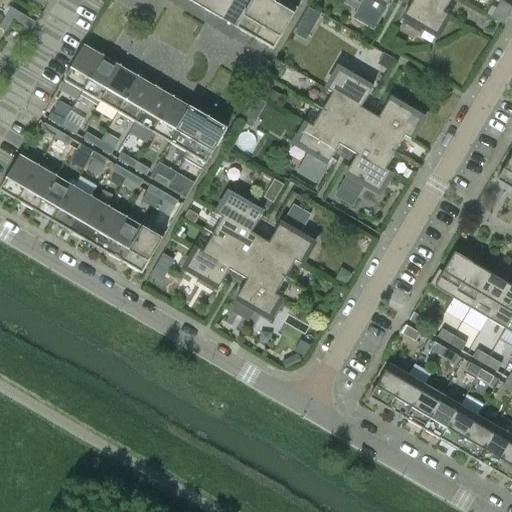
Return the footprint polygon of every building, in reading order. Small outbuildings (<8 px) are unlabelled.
[(49,0),(30,0),(45,8),(49,0)] [(187,0),(202,8),(206,0),(187,0)] [(206,0),(202,8),(220,19),(230,0),(206,0)] [(230,0),(220,19),(237,29),(254,0),(230,0)] [(254,0),(237,29),(255,39),(275,4),(274,4),(268,0),(254,0)] [(275,4),(255,39),(274,50),(297,9),(281,0),(276,0),(274,4),(275,4)] [(365,0),(381,10),(383,5),(386,7),(390,0),(365,0)] [(449,16),(443,13),(420,0),(413,0),(403,17),(406,19),(404,23),(420,32),(422,28),(437,37),(449,16)] [(420,0),(443,13),(450,0),(420,0)] [(495,9),(491,17),(490,18),(502,25),(511,8),(500,1),(495,9)] [(300,20),(312,27),(320,14),(308,7),(300,20)] [(12,24),(29,34),(36,23),(11,8),(4,19),(12,24)] [(12,24),(4,19),(0,26),(0,29),(7,33),(12,24)] [(63,81),(82,92),(103,57),(84,46),(63,81)] [(377,65),(388,72),(395,61),(384,55),(377,65)] [(120,67),(103,57),(82,92),(100,103),(120,67)] [(100,103),(117,113),(138,78),(120,67),(100,103)] [(360,110),(361,108),(372,90),(369,88),(372,84),(356,75),(353,79),(338,70),(326,91),(332,94),(360,110)] [(155,88),(138,78),(117,113),(135,123),(155,88)] [(135,123),(152,133),(173,98),(155,88),(135,123)] [(281,96),(273,91),(268,99),(277,104),(281,96)] [(322,111),(359,132),(370,114),(361,108),(360,110),(332,94),(322,111)] [(405,136),(405,137),(411,140),(423,120),(408,111),(410,107),(394,97),(392,102),(389,100),(378,119),(378,120),(405,136)] [(191,109),(173,98),(152,133),(170,144),(191,109)] [(191,109),(170,144),(186,153),(188,154),(208,119),(191,109)] [(348,150),(359,132),(322,111),(313,127),(312,128),(340,144),(339,145),(348,150)] [(48,119),(62,127),(65,121),(51,113),(48,119)] [(370,114),(359,132),(395,153),(405,137),(405,136),(378,120),(378,119),(370,114)] [(227,130),(208,119),(188,154),(186,153),(183,159),(203,171),(227,130)] [(79,129),(65,121),(62,127),(76,135),(79,129)] [(59,132),(45,124),(41,130),(55,138),(59,132)] [(312,128),(313,127),(307,124),(295,144),(310,153),(307,157),(323,167),(326,162),(328,164),(339,145),(340,144),(312,128)] [(73,140),(59,132),(55,138),(69,146),(73,140)] [(348,150),(357,155),(357,154),(385,170),(395,153),(359,132),(348,150)] [(82,140),(97,148),(100,141),(86,133),(82,140)] [(114,149),(100,141),(97,148),(110,156),(114,149)] [(76,151),(90,159),(94,153),(80,145),(76,151)] [(108,161),(94,153),(90,159),(104,167),(108,161)] [(118,160),(132,168),(136,162),(121,154),(118,160)] [(391,173),(385,170),(357,154),(357,155),(346,174),(348,176),(346,180),(362,189),(364,185),(379,194),(391,173)] [(511,154),(496,181),(511,190),(511,154)] [(0,189),(0,191),(18,202),(38,167),(20,156),(0,189)] [(150,170),(136,162),(132,168),(146,177),(150,170)] [(111,171),(125,180),(129,173),(115,165),(111,171)] [(38,167),(18,202),(35,212),(56,177),(38,167)] [(143,181),(129,173),(125,180),(122,185),(132,191),(138,187),(139,187),(143,181)] [(167,189),(171,183),(156,174),(153,181),(167,189)] [(56,177),(35,212),(53,223),(73,188),(56,177)] [(274,180),(263,199),(273,205),(284,186),(274,180)] [(171,183),(167,189),(181,197),(185,191),(171,183)] [(147,192),(160,200),(164,194),(150,186),(147,192)] [(73,188),(53,223),(70,233),(91,198),(73,188)] [(178,202),(164,194),(160,200),(174,208),(178,202)] [(250,235),(251,233),(262,215),(259,213),(262,209),(246,199),(243,204),(228,195),(216,215),(222,219),(223,218),(250,235)] [(91,198),(70,233),(88,243),(109,208),(91,198)] [(169,218),(174,208),(163,202),(158,211),(169,218)] [(109,208),(88,243),(106,254),(126,219),(109,208)] [(199,217),(188,211),(184,218),(195,224),(199,217)] [(212,236),(249,257),(260,238),(251,233),(250,235),(223,218),(222,219),(212,236)] [(144,229),(143,228),(126,219),(106,254),(123,264),(144,229)] [(146,222),(143,228),(144,229),(123,264),(142,275),(166,234),(146,222)] [(295,261),(301,265),(313,244),(298,236),(301,231),(285,222),(282,226),(279,225),(268,244),(268,245),(295,261)] [(238,275),(249,257),(212,236),(203,252),(202,253),(230,269),(229,270),(238,275)] [(260,238),(249,257),(285,278),(295,261),(268,245),(268,244),(260,238)] [(202,253),(203,252),(197,249),(185,269),(200,278),(197,282),(213,292),(216,287),(218,289),(229,270),(230,269),(202,253)] [(162,264),(172,270),(179,258),(169,253),(162,264)] [(472,264),(454,253),(443,272),(438,269),(429,285),(452,299),(472,264)] [(238,275),(247,280),(248,279),(275,295),(285,278),(249,257),(238,275)] [(490,275),(472,264),(452,299),(470,309),(490,275)] [(346,272),(339,274),(336,280),(346,285),(351,276),(346,272)] [(490,275),(470,309),(487,319),(508,285),(490,275)] [(281,298),(275,295),(248,279),(247,280),(236,299),(238,301),(232,312),(248,321),(254,310),(269,319),(281,298)] [(511,317),(511,287),(508,285),(487,319),(505,330),(511,317)] [(413,313),(408,321),(422,329),(427,321),(413,313)] [(419,334),(405,326),(401,334),(414,342),(419,334)] [(449,345),(454,336),(442,329),(437,337),(449,345)] [(466,344),(454,336),(449,345),(461,352),(466,344)] [(304,357),(309,347),(300,342),(294,352),(304,357)] [(441,358),(446,349),(434,342),(429,350),(441,358)] [(458,357),(446,349),(441,358),(454,365),(458,357)] [(484,365),(489,357),(477,350),(472,358),(484,365)] [(298,356),(283,363),(286,370),(301,362),(298,356)] [(501,364),(489,357),(484,365),(496,373),(501,364)] [(387,409),(408,375),(385,361),(375,377),(380,380),(369,399),(387,409)] [(476,378),(481,370),(469,363),(464,371),(476,378)] [(494,377),(481,370),(476,378),(489,385),(494,377)] [(405,420),(425,385),(408,375),(387,409),(405,420)] [(511,395),(511,385),(506,381),(501,389),(511,395)] [(422,430),(443,396),(425,385),(405,420),(422,430)] [(440,440),(460,406),(443,396),(422,430),(440,440)] [(458,451),(478,416),(460,406),(440,440),(458,451)] [(475,461),(496,427),(478,416),(458,451),(475,461)] [(493,472),(511,439),(511,436),(496,427),(475,461),(493,472)] [(511,482),(511,480),(511,439),(493,472),(511,482)]
